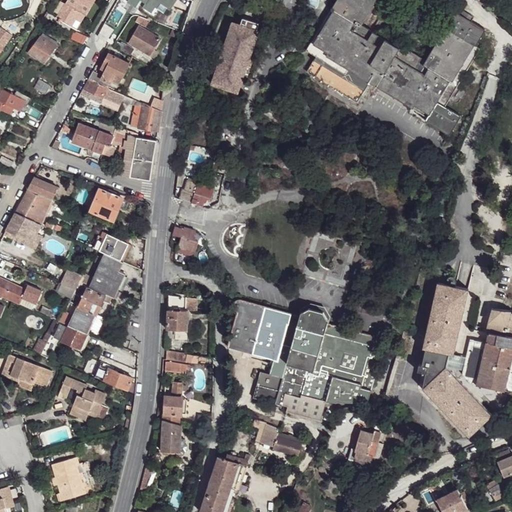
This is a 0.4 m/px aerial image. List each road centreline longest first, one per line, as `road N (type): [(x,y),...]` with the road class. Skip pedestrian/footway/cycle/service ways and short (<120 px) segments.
road 1 (residential): [(121,511),(146,417),(161,196)]
road 2 (residential): [(161,196),(176,98),(212,0)]
road 3 (unclassified): [(113,0),(36,151)]
road 4 (unclassified): [(36,151),(161,196)]
